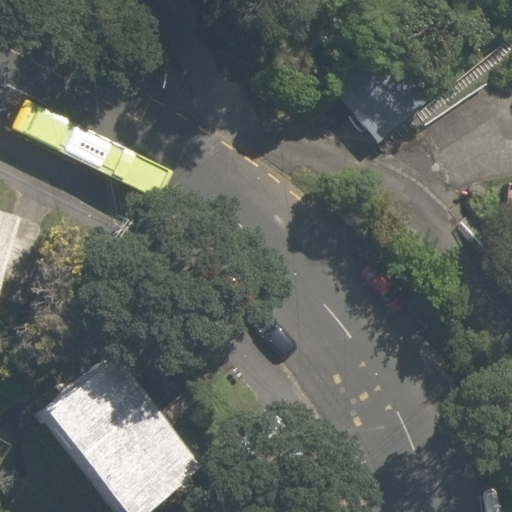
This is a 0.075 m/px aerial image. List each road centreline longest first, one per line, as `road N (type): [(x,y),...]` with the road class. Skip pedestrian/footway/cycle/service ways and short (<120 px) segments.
road 1 (residential): [(151,84),(342,154),(439,218),(511,331)]
road 2 (tertiary): [(190,233),(322,369),(402,511)]
road 3 (tertiary): [(0,131),(190,233)]
road 4 (residential): [(190,233),(151,84)]
